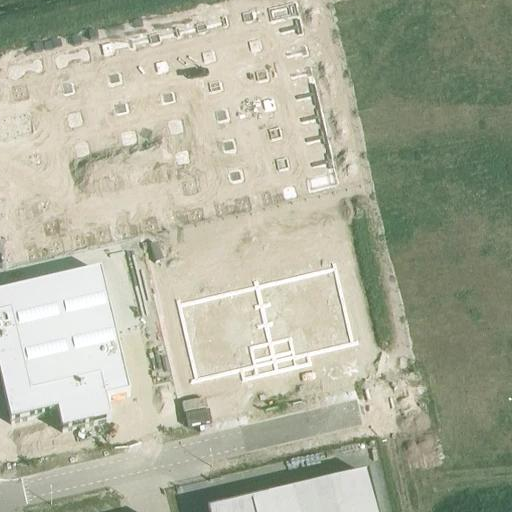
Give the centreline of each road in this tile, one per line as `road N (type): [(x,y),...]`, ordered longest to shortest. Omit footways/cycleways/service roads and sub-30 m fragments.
road 1 (unclassified): [(0,495),(245,440)]
road 2 (unknown): [(128,0),(0,33)]
